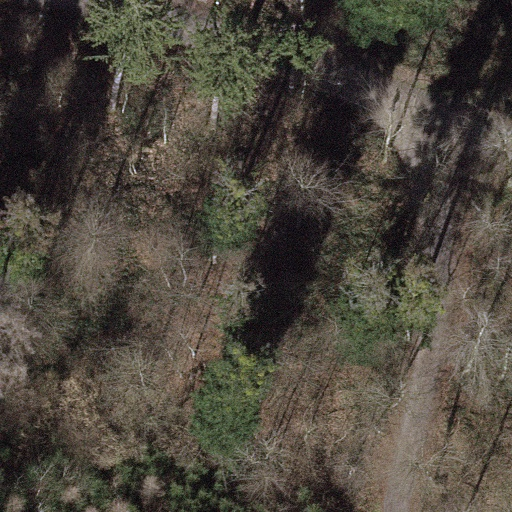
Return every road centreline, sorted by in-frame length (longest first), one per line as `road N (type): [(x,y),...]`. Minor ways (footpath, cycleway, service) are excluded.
road 1 (track): [(108,0),(464,123),(511,148)]
road 2 (track): [(464,123),(404,511)]
